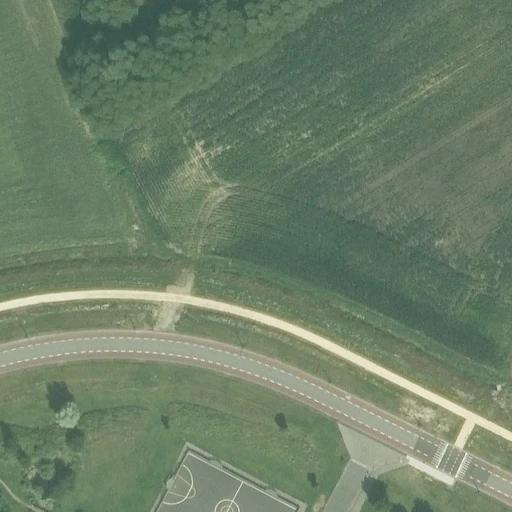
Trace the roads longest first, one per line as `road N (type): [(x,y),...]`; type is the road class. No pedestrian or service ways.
road 1 (tertiary): [(0,361),(123,343),(196,352),(271,373),(380,425)]
road 2 (tertiary): [(380,425),(511,492)]
